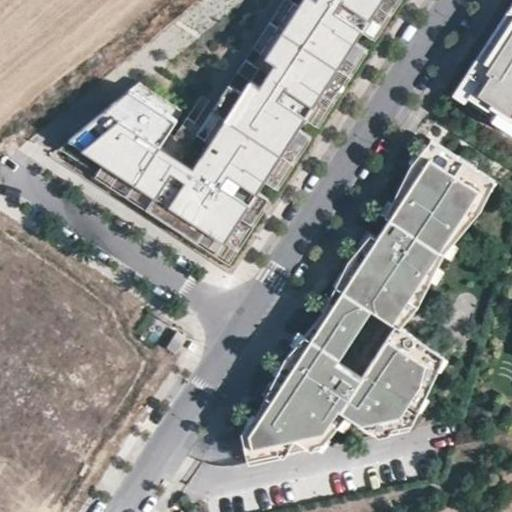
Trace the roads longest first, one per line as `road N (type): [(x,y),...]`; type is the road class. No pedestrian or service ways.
road 1 (residential): [(244,324),(453,0)]
road 2 (residential): [(11,170),(244,324)]
road 3 (residential): [(125,511),(244,324)]
